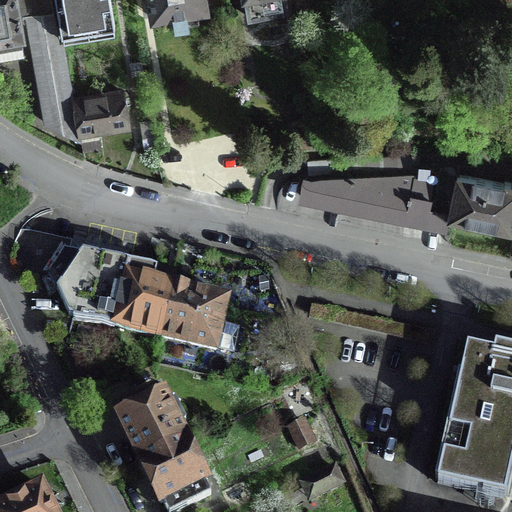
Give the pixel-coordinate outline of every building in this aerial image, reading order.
[(80,142),(79,135),(73,100),(72,101),(62,44),(57,45),(49,0),(0,0),(0,43),(22,40),(18,22),(26,27),(28,39),(43,124),(80,142)] [(54,0),(60,35),(113,27),(108,0),(54,0)] [(149,0),(153,19),(204,10),(202,0),(149,0)] [(244,0),(248,21),(287,14),(284,0),(244,0)] [(79,135),(126,127),(123,109),(120,93),(73,100),(79,135)] [(447,219),(510,232),(511,222),(511,184),(503,183),(503,185),(457,176),(457,174),(351,179),(349,175),(308,176),(306,181),(303,181),(300,198),(444,228),(447,219)] [(221,324),(226,300),(186,290),(173,287),(163,285),(153,283),(155,271),(63,252),(47,275),(55,292),(68,318),(72,319),(72,321),(113,330),(113,328),(161,339),(214,351),(215,349),(232,353),(238,328),(221,324)] [(511,351),(494,347),(493,355),(466,349),(436,483),(504,498),(511,462),(511,351)] [(206,482),(184,439),(178,426),(185,423),(175,403),(169,407),(163,396),(148,403),(145,397),(137,401),(139,403),(140,407),(117,419),(138,461),(159,505),(182,494),(188,507),(210,496),(206,489),(204,484),(206,482)] [(298,450),(312,443),(303,423),(288,430),(298,450)] [(314,497),(341,484),(333,469),(307,482),(314,497)] [(51,511),(39,487),(0,506),(0,511),(51,511)]
